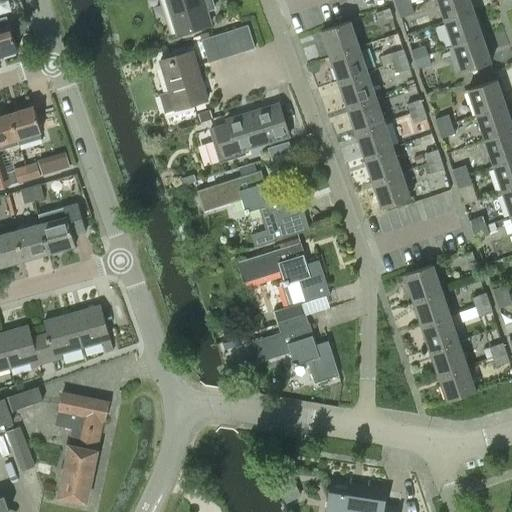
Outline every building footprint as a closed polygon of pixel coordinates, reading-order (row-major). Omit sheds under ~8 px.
[(166,0),(178,35),(211,24),(207,13),(207,11),(214,8),(211,0),(166,0)] [(438,0),(445,21),(474,11),(470,0),(438,0)] [(414,13),(411,3),(398,8),(401,17),(414,13)] [(380,22),(392,18),(389,8),(376,12),(380,22)] [(454,46),(482,36),(474,11),(445,21),(454,46)] [(0,55),(17,51),(7,16),(0,17),(0,55)] [(322,30),(330,56),(359,46),(350,21),(322,30)] [(249,25),(237,29),(244,51),(256,48),(249,25)] [(237,29),(226,32),(233,55),(244,51),(237,29)] [(226,32),(214,36),(221,58),(233,55),(226,32)] [(214,36),(202,40),(209,62),(221,58),(214,36)] [(491,62),(482,36),(454,46),(463,72),(491,62)] [(415,59),(428,54),(425,45),(412,49),(415,59)] [(330,56),(339,81),(368,72),(359,46),(330,56)] [(393,63),(406,58),(403,49),(390,53),(393,63)] [(161,62),(170,91),(160,94),(166,113),(176,110),(209,99),(193,51),(161,62)] [(432,64),(428,54),(415,59),(419,68),(432,64)] [(409,68),(406,58),(393,63),(396,72),(409,68)] [(339,81),(348,106),(376,97),(368,72),(339,81)] [(468,89),(477,115),(506,105),(497,79),(468,89)] [(348,106),(356,132),(385,122),(376,97),(348,106)] [(411,113),(423,109),(420,99),(407,103),(411,113)] [(244,150),(290,135),(280,104),(227,120),(228,124),(211,129),(221,162),(246,154),(244,150)] [(477,115),(485,140),(511,131),(511,122),(506,105),(477,115)] [(34,106),(10,113),(19,144),(41,137),(40,132),(42,131),(41,129),(34,106)] [(426,118),(423,109),(411,113),(414,122),(426,118)] [(0,149),(19,144),(10,113),(0,115),(0,149)] [(439,128),(452,123),(449,114),(436,118),(439,128)] [(365,157),(394,147),(385,122),(356,132),(365,157)] [(455,133),(452,123),(439,128),(442,137),(455,133)] [(511,131),(485,140),(494,166),(511,159),(511,131)] [(374,182),(402,172),(394,147),(365,157),(374,182)] [(424,154),(428,163),(440,159),(437,149),(424,154)] [(0,187),(10,185),(0,154),(0,187)] [(413,157),(415,165),(424,162),(421,154),(413,157)] [(48,157),(38,161),(43,175),(53,172),(48,157)] [(440,159),(428,163),(431,173),(443,168),(440,159)] [(511,159),(494,166),(503,191),(511,187),(511,159)] [(26,166),(30,179),(41,175),(37,163),(26,166)] [(453,169),(456,179),(469,174),(466,164),(453,169)] [(19,182),(30,179),(26,166),(15,169),(19,182)] [(302,205),(287,209),(280,187),(265,192),(262,185),(267,184),(263,170),(198,190),(205,211),(241,199),(246,214),(260,209),(267,229),(251,234),(255,246),(310,229),(302,205)] [(411,198),(402,172),(374,182),(382,208),(411,198)] [(469,174),(456,179),(459,188),(473,183),(469,174)] [(40,184),(31,187),(35,200),(44,197),(40,184)] [(35,200),(31,187),(21,190),(25,203),(35,200)] [(511,187),(503,191),(511,216),(511,187)] [(77,204),(38,215),(41,224),(49,253),(75,245),(72,236),(85,232),(77,204)] [(473,229),(486,225),(483,215),(470,219),(473,229)] [(41,224),(15,231),(24,260),(49,253),(41,224)] [(490,234),(486,225),(473,229),(476,239),(490,234)] [(15,231),(0,235),(0,266),(24,260),(15,231)] [(306,301),(330,294),(320,259),(307,263),(305,255),(301,242),(238,262),(244,282),(281,271),(285,285),(300,280),(306,301)] [(462,265),(475,261),(471,251),(459,256),(462,265)] [(405,274),(413,300),(442,290),(433,264),(405,274)] [(493,289),(496,298),(510,294),(506,284),(493,289)] [(413,300),(422,325),(450,315),(442,290),(413,300)] [(473,297),(476,306),(489,302),(485,292),(473,297)] [(511,300),(510,294),(496,298),(500,308),(511,303),(511,300)] [(276,311),(278,324),(307,314),(303,302),(276,311)] [(489,302),(476,306),(480,316),(492,311),(489,302)] [(72,313),(82,348),(103,342),(104,347),(112,345),(101,305),(72,313)] [(466,321),(471,319),(477,317),(477,316),(474,308),(463,312),(466,321)] [(62,354),(82,348),(72,313),(43,321),(47,333),(39,335),(47,362),(63,358),(62,354)] [(307,314),(278,324),(280,333),(246,343),(253,365),(290,353),(294,366),(308,361),(315,383),(339,375),(329,341),(317,344),(314,336),(315,336),(311,323),(310,323),(307,314)] [(430,350),(459,340),(450,315),(422,325),(430,350)] [(32,366),(47,362),(39,335),(32,337),(29,325),(0,333),(10,368),(31,362),(32,366)] [(0,370),(10,368),(0,333),(0,370)] [(439,375),(467,365),(459,340),(430,350),(439,375)] [(493,356),(506,352),(502,342),(490,347),(493,356)] [(509,361),(506,352),(493,356),(496,366),(509,361)] [(476,391),(467,365),(439,375),(448,401),(476,391)] [(13,411),(42,400),(38,387),(8,398),(13,411)] [(70,445),(98,451),(98,450),(97,450),(103,420),(106,420),(110,403),(61,393),(55,425),(73,429),(70,445)] [(0,426),(12,422),(5,399),(0,400),(0,426)] [(21,426),(6,432),(10,441),(14,451),(21,470),(34,465),(36,464),(24,435),(21,426)] [(87,503),(98,451),(70,445),(59,497),(87,503)] [(292,475),(277,482),(280,489),(295,482),(292,475)] [(398,511),(399,508),(386,506),(388,491),(333,482),(327,511),(398,511)] [(0,511),(9,511),(4,495),(0,496),(0,511)]
